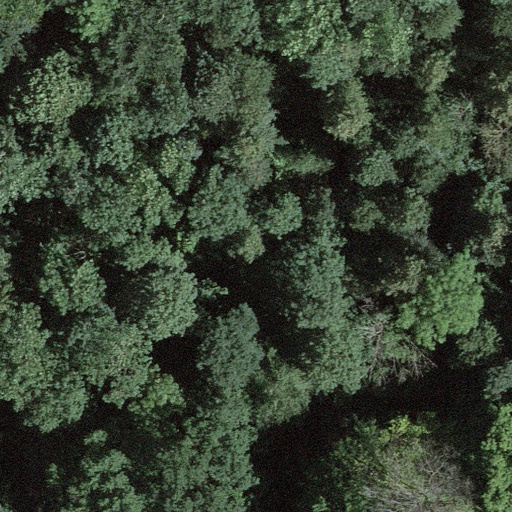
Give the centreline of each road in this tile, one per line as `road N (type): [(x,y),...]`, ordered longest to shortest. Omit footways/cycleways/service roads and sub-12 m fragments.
road 1 (track): [(264,403),(320,399),(511,305)]
road 2 (track): [(0,389),(197,406),(264,403)]
